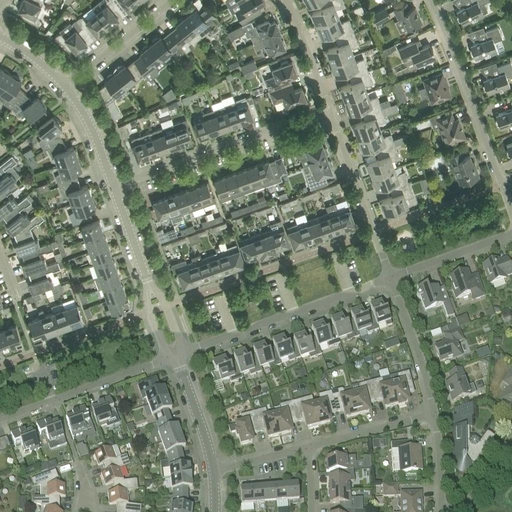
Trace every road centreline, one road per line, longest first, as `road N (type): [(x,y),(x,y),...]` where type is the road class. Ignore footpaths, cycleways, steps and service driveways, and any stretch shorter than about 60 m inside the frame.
road 1 (residential): [(176,359),(392,283)]
road 2 (residential): [(114,187),(330,111)]
road 3 (residential): [(430,0),(502,182)]
road 4 (residential): [(0,419),(176,359)]
road 5 (residential): [(330,111),(392,283)]
road 6 (residential): [(66,88),(172,0)]
road 7 (residential): [(392,283),(437,409)]
road 8 (residential): [(392,283),(511,231)]
road 9 (residential): [(314,445),(437,409)]
road 10 (residential): [(283,0),(330,111)]
